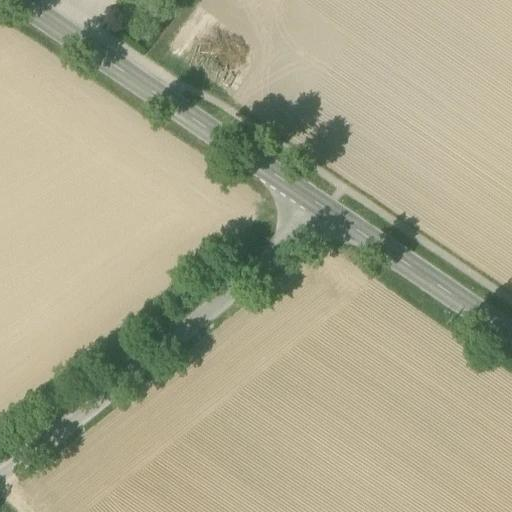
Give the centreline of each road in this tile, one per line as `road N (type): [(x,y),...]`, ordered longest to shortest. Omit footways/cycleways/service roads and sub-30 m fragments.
road 1 (unclassified): [(0,475),(323,209)]
road 2 (secondary): [(323,209),(8,0)]
road 3 (secondary): [(511,336),(323,209)]
